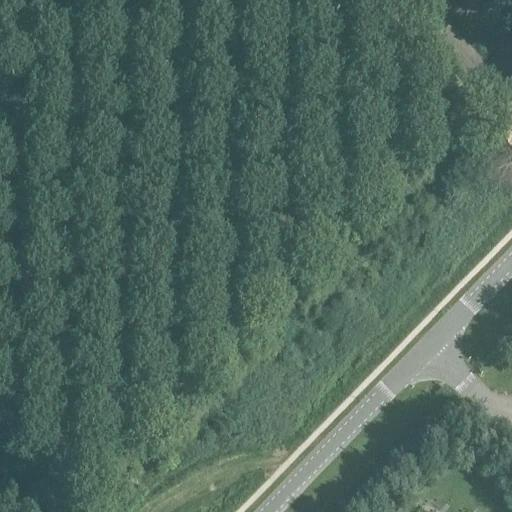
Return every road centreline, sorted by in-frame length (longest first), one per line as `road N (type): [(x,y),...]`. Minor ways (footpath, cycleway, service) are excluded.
road 1 (unclassified): [(268,511),(511,262)]
road 2 (track): [(511,112),(399,0)]
road 3 (track): [(171,511),(265,463),(290,462),(306,473)]
